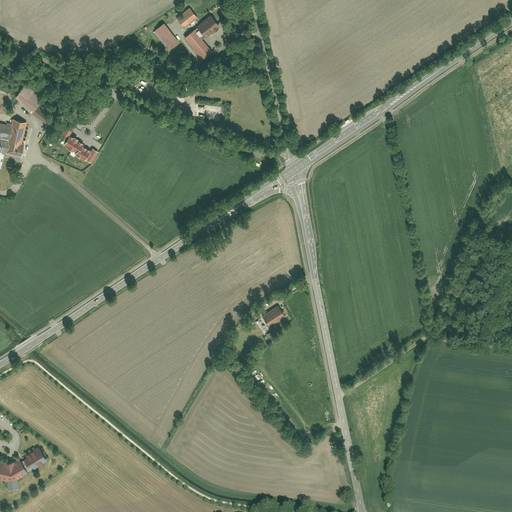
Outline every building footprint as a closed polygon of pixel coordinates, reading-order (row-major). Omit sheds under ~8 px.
[(189,8),(177,18),(185,28),(197,18),(189,8)] [(211,14),(184,37),(202,58),(211,50),(203,40),(220,25),(211,14)] [(164,24),(155,31),(169,49),(178,42),(164,24)] [(26,83),(15,97),(33,111),(32,113),(44,122),(52,112),(40,103),(44,97),(26,83)] [(179,85),(178,97),(187,97),(187,85),(179,85)] [(0,121),(0,149),(5,151),(5,154),(22,158),(25,142),(23,141),(27,121),(11,118),(9,123),(0,121)] [(66,122),(58,136),(65,141),(63,145),(75,152),(74,154),(85,161),(86,159),(91,162),(97,152),(91,148),(89,151),(81,146),(83,143),(69,135),(74,127),(66,122)] [(278,306),(262,316),(269,327),(285,316),(278,306)] [(273,330),(267,334),(269,339),(276,335),(273,330)] [(14,460),(12,461),(8,461),(0,459),(0,479),(8,481),(9,492),(20,490),(19,480),(48,460),(38,446),(14,460)]
